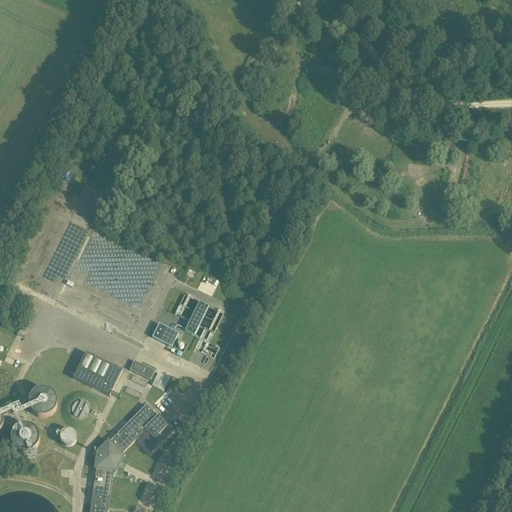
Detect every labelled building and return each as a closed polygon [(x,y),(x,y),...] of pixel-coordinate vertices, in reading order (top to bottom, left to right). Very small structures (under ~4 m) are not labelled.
[(190,274),(192,267),(186,264),(183,271),(190,274)] [(208,308),(199,303),(185,332),(194,337),(208,308)] [(178,335),(159,325),(152,339),(172,349),(178,335)] [(166,350),(162,358),(174,363),(177,354),(166,350)] [(110,398),(122,372),(86,354),(73,380),(110,398)] [(150,381),(155,373),(134,362),(130,372),(150,381)] [(163,377),(158,374),(153,384),(158,386),(164,389),(168,379),(164,377),(163,377)] [(42,419),(43,419),(45,419),(46,419),(48,418),(49,418),(50,417),(52,416),(53,415),(54,413),(55,412),(56,410),(56,409),(57,409),(57,408),(57,407),(57,406),(57,405),(57,403),(57,402),(57,401),(56,399),(56,398),(55,396),(53,395),(52,393),(50,392),(49,391),(47,391),(45,390),(43,390),(42,390),(40,390),(39,391),(37,391),(36,392),(35,393),(34,393),(32,394),(32,395),(31,396),(30,398),(29,400),(29,402),(28,403),(28,405),(28,406),(29,408),(29,409),(29,410),(30,411),(31,413),(33,415),(34,416),(35,417),(36,417),(38,418),(40,419),(42,419)] [(17,405),(22,404),(19,393),(13,395),(17,405)] [(79,419),(81,419),(82,419),(83,419),(84,418),(85,417),(86,417),(87,416),(87,415),(88,414),(88,413),(88,412),(89,411),(89,410),(88,409),(88,408),(88,406),(87,406),(87,405),(86,404),(85,404),(84,403),(83,402),(82,402),(81,402),(80,402),(79,402),(78,402),(77,402),(76,403),(75,403),(74,404),(74,405),(73,406),(72,407),(72,408),(71,409),(71,410),(71,411),(72,413),(72,414),(73,415),(73,416),(74,417),(75,417),(76,418),(77,419),(78,419),(79,419)] [(150,455),(172,433),(146,406),(109,443),(105,439),(92,451),(89,469),(96,470),(90,511),(107,511),(113,473),(116,474),(125,457),(123,455),(136,441),(150,455)] [(23,454),(25,455),(26,455),(28,454),(29,454),(31,453),(33,452),(34,451),(36,450),(37,449),(38,447),(38,446),(39,444),(39,442),(39,441),(39,440),(39,439),(39,437),(39,436),(38,435),(38,434),(37,433),(37,432),(36,430),(34,429),(33,428),(32,428),(31,427),(29,426),(28,426),(26,426),(24,426),(23,426),(22,426),(20,427),(19,427),(18,428),(16,429),(15,430),(14,432),(13,433),(12,434),(12,435),(11,436),(11,437),(11,438),(11,439),(11,440),(11,441),(11,442),(11,444),(12,445),(12,447),(13,448),(14,449),(15,450),(16,451),(17,452),(18,453),(19,453),(21,454),(23,454)] [(67,447),(68,448),(70,447),(71,447),(72,447),(73,446),(74,446),(74,445),(75,444),(75,443),(76,443),(76,441),(77,441),(77,440),(77,438),(76,437),(76,436),(76,435),(75,434),(74,433),(73,432),(72,432),(71,431),(70,431),(69,431),(68,431),(67,431),(66,431),(65,431),(64,432),(63,432),(62,433),(61,434),(61,435),(60,436),(60,437),(60,438),(60,439),(60,440),(60,441),(60,442),(61,443),(61,444),(62,445),(63,446),(64,446),(65,447),(66,447),(67,447)]
